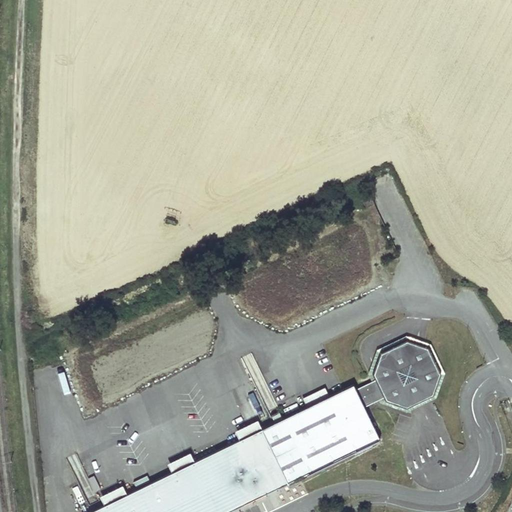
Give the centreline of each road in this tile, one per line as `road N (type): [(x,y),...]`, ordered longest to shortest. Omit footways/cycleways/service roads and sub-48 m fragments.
road 1 (track): [(22,0),(16,254),(37,511)]
road 2 (unknown): [(432,305),(411,337),(420,375),(453,445),(486,438)]
